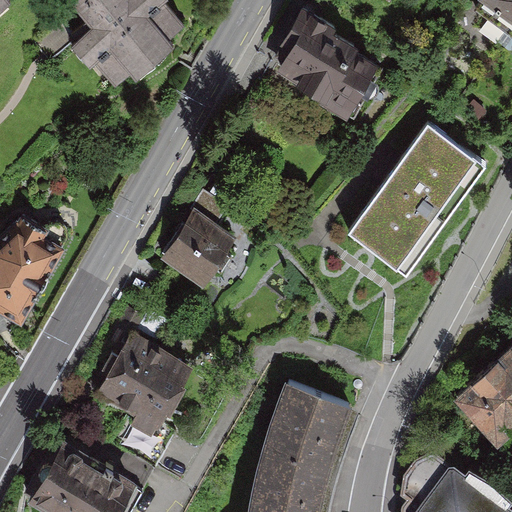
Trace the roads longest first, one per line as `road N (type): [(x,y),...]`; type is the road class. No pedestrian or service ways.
road 1 (tertiary): [(0,439),(253,0)]
road 2 (residential): [(511,184),(407,382),(380,448),(369,511)]
